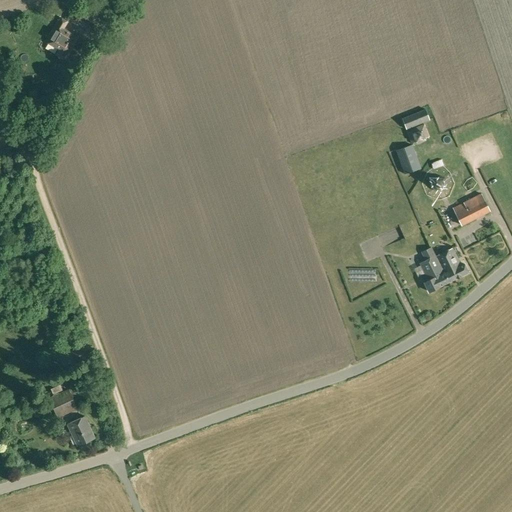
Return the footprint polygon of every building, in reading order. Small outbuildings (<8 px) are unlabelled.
[(79,1),(72,13),(92,26),(100,13),(79,1)] [(66,54),(77,37),(63,28),(67,21),(61,18),(47,41),(59,49),(56,54),(63,58),(66,53),(66,54)] [(425,108),(402,117),(406,129),(429,119),(425,108)] [(424,123),(406,130),(411,143),(429,136),(424,123)] [(421,168),(412,144),(395,150),(405,173),(421,168)] [(433,169),(443,165),(441,160),(431,164),(433,169)] [(434,183),(437,187),(442,185),(443,181),(440,178),(436,179),(434,183)] [(453,207),(462,225),(490,210),(481,193),(453,207)] [(385,248),(399,244),(397,234),(383,237),(385,248)] [(470,237),(464,240),(468,246),(474,243),(470,237)] [(427,274),(429,273),(431,279),(425,282),(429,291),(448,281),(436,256),(432,248),(424,252),(427,260),(422,262),(427,274)] [(453,248),(436,256),(448,281),(469,271),(465,263),(461,265),(453,248)] [(352,280),(380,281),(380,272),(352,272),(352,280)] [(48,397),(58,417),(78,409),(68,388),(48,397)] [(77,445),(95,437),(85,416),(67,424),(77,445)]
